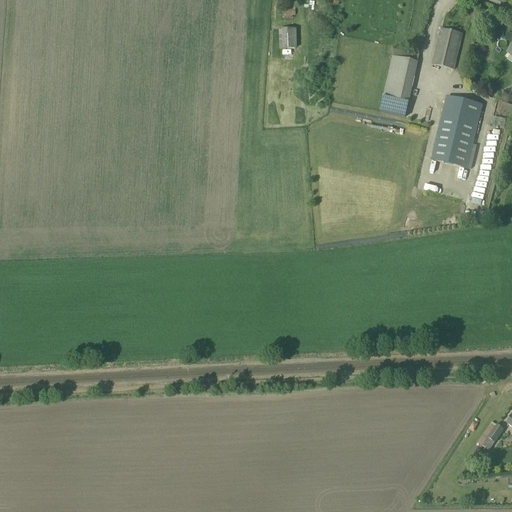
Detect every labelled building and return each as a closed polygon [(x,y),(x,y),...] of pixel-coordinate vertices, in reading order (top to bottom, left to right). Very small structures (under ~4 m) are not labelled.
[(283,6),(282,20),(294,20),(294,6),(283,6)] [(278,49),(296,49),(295,29),(278,30),(278,49)] [(453,70),(462,34),(441,29),(433,65),(453,70)] [(381,113),(404,118),(417,62),(394,56),(381,113)] [(454,166),(467,169),(482,105),(447,97),(431,161),(444,164),(443,165),(454,167),(454,166)] [(504,430),(497,426),(488,439),(495,444),(504,430)]
